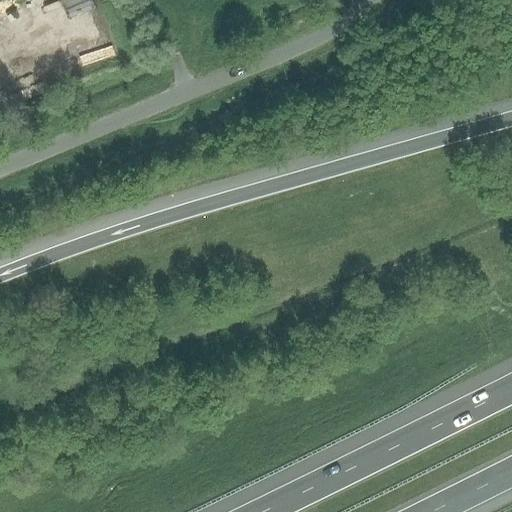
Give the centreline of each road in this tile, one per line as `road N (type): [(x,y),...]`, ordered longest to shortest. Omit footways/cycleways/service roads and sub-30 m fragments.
road 1 (motorway): [(511,120),(0,275)]
road 2 (unclassified): [(0,173),(321,43),(380,0)]
road 3 (motorway): [(511,385),(259,511)]
